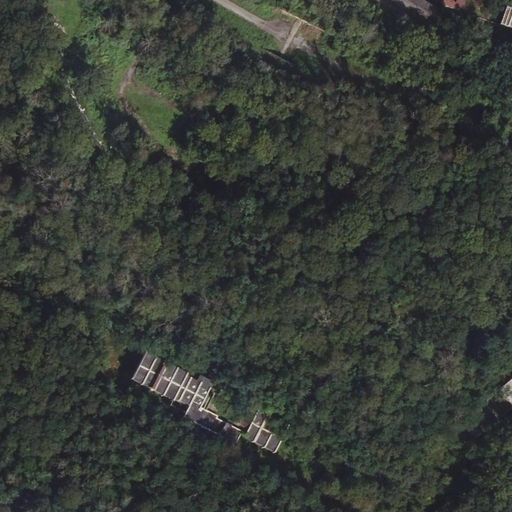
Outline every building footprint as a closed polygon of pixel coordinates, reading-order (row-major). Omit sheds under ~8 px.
[(378,0),(435,36),(446,15),(421,0),(378,0)] [(441,0),(440,5),(459,10),(461,0),(441,0)] [(185,373),(143,352),(129,379),(172,402),(173,400),(186,409),(182,419),(233,445),(239,432),(214,420),(214,417),(197,408),(210,383),(196,376),(193,381),(184,376),(185,373)] [(511,376),(497,389),(511,405),(511,376)] [(286,424),(255,409),(241,438),(272,454),(286,424)]
